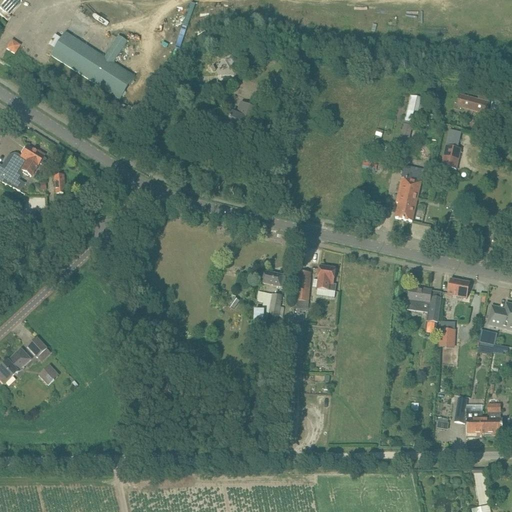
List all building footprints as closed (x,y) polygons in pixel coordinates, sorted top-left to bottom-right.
[(18,0),(6,0),(0,6),(0,15),(7,22),(11,18),(9,16),(9,15),(21,3),(18,0)] [(65,33),(51,56),(120,100),(135,77),(114,64),(128,42),(119,36),(105,58),(65,33)] [(20,46),(12,41),(6,49),(14,54),(20,46)] [(490,103),(460,95),(456,108),(487,116),(490,103)] [(410,96),(405,121),(416,123),(421,99),(410,96)] [(226,111),(223,117),(230,120),(227,126),(243,133),(248,121),(251,122),(255,123),(260,111),(256,110),(242,104),(237,115),(232,114),(226,111)] [(482,133),(484,124),(473,122),(471,130),(482,133)] [(413,127),(404,125),(401,139),(410,142),(413,127)] [(461,149),(446,146),(441,165),(457,168),(461,149)] [(43,158),(27,148),(20,158),(17,155),(14,155),(10,156),(9,157),(6,161),(2,168),(0,166),(0,182),(20,193),(19,193),(20,193),(24,185),(18,181),(23,173),(31,178),(43,158)] [(404,167),(398,194),(396,204),(399,204),(395,219),(412,223),(414,213),(423,171),(404,167)] [(55,177),(56,194),(65,193),(64,176),(55,177)] [(317,290),(317,296),(335,299),(335,293),(336,285),(334,285),(336,270),(320,267),(318,277),(318,281),(319,281),(317,290)] [(297,272),(296,282),(294,310),(308,311),(311,274),(297,272)] [(265,273),(263,283),(263,284),(283,288),(285,277),(265,273)] [(450,280),(448,290),(447,296),(467,299),(470,284),(450,280)] [(441,298),(430,297),(431,290),(410,287),(408,301),(406,301),(405,310),(428,313),(426,322),(437,324),(441,298)] [(265,334),(275,336),(278,316),(283,317),(284,308),(281,307),(282,297),(258,292),(257,302),(263,303),(262,311),(254,311),(254,325),(266,325),(265,334)] [(235,310),(240,302),(235,299),(236,298),(233,295),(231,298),(233,300),(229,306),(235,310)] [(511,305),(506,304),(505,310),(492,307),(487,327),(511,332),(511,305)] [(440,330),(439,348),(454,349),(455,331),(454,331),(441,330),(440,330)] [(38,359),(47,349),(37,338),(27,347),(38,359)] [(21,350),(14,356),(0,369),(0,379),(5,385),(18,373),(31,360),(21,350)] [(49,365),(39,376),(47,385),(54,379),(52,377),(57,373),(49,365)] [(467,425),(467,435),(483,434),(483,420),(483,413),(470,413),(470,410),(466,410),(467,401),(458,399),(454,423),(467,425)] [(483,420),(483,434),(502,434),(502,420),(501,420),(501,405),(497,405),(497,399),(487,399),(488,420),(483,420)] [(437,430),(448,430),(448,420),(437,420),(437,430)] [(484,484),(483,472),(473,473),(474,485),(484,484)]
